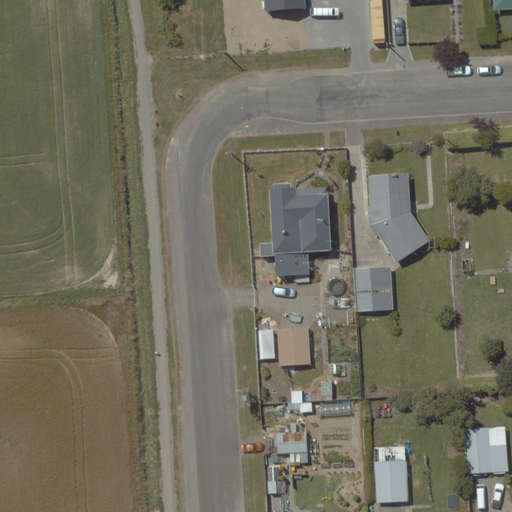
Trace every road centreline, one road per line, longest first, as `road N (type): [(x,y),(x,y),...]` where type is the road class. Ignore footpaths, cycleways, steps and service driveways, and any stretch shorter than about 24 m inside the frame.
road 1 (residential): [(203,128),(194,175),(217,511)]
road 2 (residential): [(203,128),(220,112),(245,106),(511,88)]
